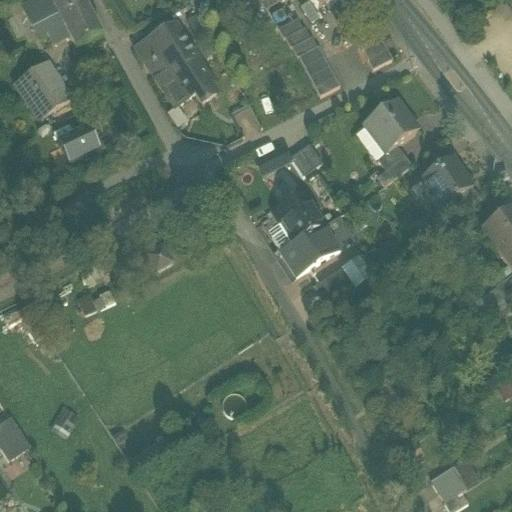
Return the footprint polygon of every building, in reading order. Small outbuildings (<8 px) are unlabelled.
[(51,43),(66,36),(53,9),(57,7),(53,0),(44,0),(23,11),(34,33),(37,31),(41,39),(47,35),(51,43)] [(81,0),(70,0),(57,7),(53,9),(66,36),(75,52),(101,38),(81,0)] [(197,0),(190,4),(196,14),(220,0),(197,0)] [(289,0),(271,0),(260,7),(264,15),(289,0)] [(305,0),(317,15),(337,0),(305,0)] [(205,35),(196,18),(186,23),(195,41),(205,35)] [(283,45),(285,44),(303,34),(297,24),(278,34),(283,45)] [(154,82),(175,113),(177,111),(196,99),(201,107),(204,107),(215,100),(216,97),(210,89),(214,86),(175,27),(134,50),(154,82)] [(304,34),(303,34),(285,44),(290,54),(292,53),(309,44),(304,34)] [(356,45),(361,55),(381,45),(376,35),(356,45)] [(297,63),(298,63),(316,53),(311,43),(309,44),(292,53),(297,63)] [(386,55),(381,45),(361,55),(367,66),(386,55)] [(318,52),(316,53),(298,63),(303,73),(323,62),(318,52)] [(392,65),(386,55),(367,66),(372,76),(392,65)] [(328,72),(323,62),(303,73),(309,83),(328,72)] [(12,89),(37,127),(74,102),(49,65),(12,89)] [(334,82),(328,72),(309,83),(314,93),(334,82)] [(339,92),(334,82),(314,93),(319,103),(339,92)] [(363,132),(366,135),(381,156),(384,160),(385,161),(396,153),(418,137),(396,107),(363,132)] [(187,126),(177,111),(175,113),(166,118),(175,134),(187,126)] [(88,131),(56,146),(68,169),(99,154),(88,131)] [(373,162),(381,156),(366,135),(358,141),(373,162)] [(261,182),(291,167),(290,164),(284,151),(253,167),(261,182)] [(299,158),(312,177),(322,170),(309,151),(299,158)] [(376,166),(385,178),(404,163),(396,153),(385,161),(384,160),(376,166)] [(373,162),(376,166),(384,160),(381,156),(373,162)] [(291,167),(303,183),(312,177),(299,158),(290,164),(291,167)] [(412,174),(404,163),(385,178),(377,183),(385,194),(412,174)] [(421,186),(441,216),(472,195),(452,165),(421,186)] [(455,210),(462,220),(481,206),(474,197),(455,210)] [(273,220),(283,236),(293,252),(322,233),(325,232),(305,200),(273,220)] [(481,238),(511,280),(511,216),(511,215),(481,238)] [(325,232),(322,233),(338,257),(349,250),(335,226),(325,232)] [(296,283),(338,257),(322,233),(293,252),(281,259),(296,283)] [(281,259),(293,252),(283,236),(271,244),(281,259)] [(146,259),(156,277),(174,267),(164,249),(146,259)] [(384,252),(376,258),(386,272),(394,267),(384,252)] [(103,257),(131,307),(139,303),(111,253),(103,257)] [(375,280),(386,272),(376,258),(374,255),(363,262),(375,280)] [(357,291),(375,280),(363,262),(345,274),(357,291)] [(102,286),(94,269),(80,275),(88,293),(102,286)] [(357,291),(345,274),(339,278),(351,296),(357,291)] [(317,289),(331,309),(351,296),(339,278),(337,276),(317,289)] [(483,321),(511,301),(511,282),(496,294),(475,309),(483,321)] [(100,302),(104,311),(114,307),(109,294),(98,298),(100,302)] [(93,305),(90,297),(77,303),(84,320),(97,314),(93,305)] [(100,302),(93,305),(97,314),(104,311),(100,302)] [(511,384),(496,396),(504,408),(511,403),(511,384)] [(66,443),(79,420),(62,410),(48,433),(66,443)] [(0,428),(0,454),(7,465),(28,451),(10,422),(0,428)] [(163,443),(128,464),(138,479),(172,459),(163,443)] [(392,464),(401,478),(428,460),(419,446),(392,464)] [(466,466),(453,475),(466,495),(479,486),(466,466)] [(444,509),(446,508),(463,497),(466,495),(453,475),(431,489),(444,509)] [(460,511),(470,506),(463,497),(446,508),(448,511),(460,511)]
